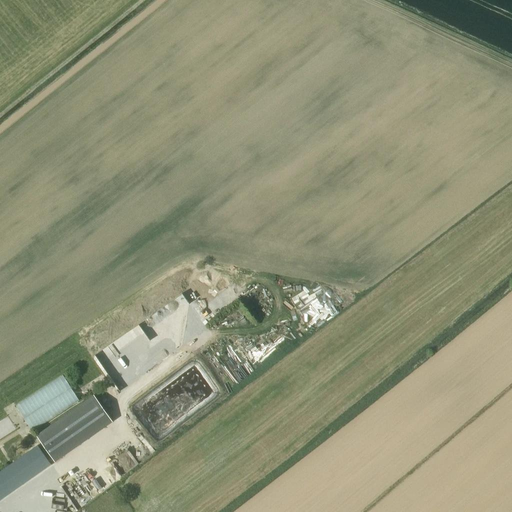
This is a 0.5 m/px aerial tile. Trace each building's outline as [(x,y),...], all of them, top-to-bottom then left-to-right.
[(238,294),(228,300),(233,308),(243,301),(238,294)] [(246,377),(240,369),(234,373),(227,363),(223,365),(237,383),(246,377)] [(66,375),(16,402),(31,428),(81,401),(66,375)] [(113,422),(94,395),(36,435),(55,462),(113,422)] [(38,446),(0,472),(0,500),(51,465),(38,446)] [(124,475),(136,464),(130,457),(118,468),(124,475)] [(66,484),(22,511),(59,511),(76,501),(66,484)]
